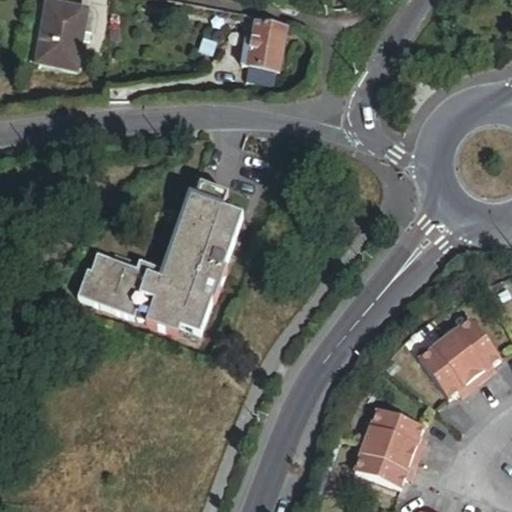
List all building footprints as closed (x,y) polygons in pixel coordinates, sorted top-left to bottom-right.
[(282,0),(281,5),(303,9),(305,0),(282,0)] [(42,67),(81,74),(91,12),(52,5),(42,67)] [(278,74),(285,75),(292,24),(282,22),(281,33),(265,31),(262,52),(256,51),(251,86),(276,90),(278,74)] [(168,195),(173,197),(177,182),(188,185),(190,180),(173,176),(168,195)] [(204,205),(208,190),(188,185),(177,182),(173,197),(168,195),(159,228),(164,229),(160,244),(155,243),(147,272),(126,266),(124,275),(96,267),(82,264),(78,281),(73,280),(67,305),(123,320),(125,313),(138,317),(137,323),(168,332),(170,325),(183,328),(195,332),(204,298),(206,298),(211,280),(209,279),(222,229),(217,227),(221,210),(204,205)] [(227,211),(221,210),(217,227),(222,229),(227,211)] [(160,244),(164,229),(159,228),(155,243),(160,244)] [(124,275),(126,266),(99,259),(96,267),(124,275)] [(125,313),(123,320),(137,323),(138,317),(125,313)] [(181,335),(183,328),(170,325),(168,332),(181,335)] [(473,325),(421,365),(450,404),(502,364),(473,325)] [(425,433),(379,416),(356,477),(403,494),(406,484),(422,443),(425,433)] [(428,445),(422,443),(406,484),(412,486),(428,445)]
